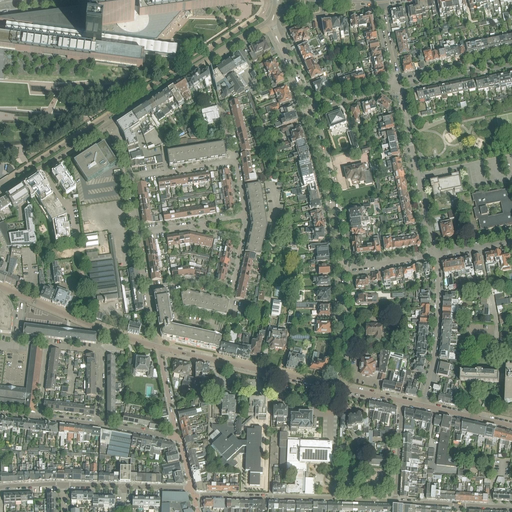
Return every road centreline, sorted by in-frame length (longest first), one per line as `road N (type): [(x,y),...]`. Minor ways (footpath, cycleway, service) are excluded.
road 1 (residential): [(396,501),(193,496)]
road 2 (residential): [(271,20),(109,125)]
road 3 (residential): [(157,347),(336,387)]
road 4 (residential): [(435,256),(396,83)]
road 5 (residential): [(309,109),(342,268)]
road 6 (residential): [(426,406),(438,335),(435,256)]
road 7 (residential): [(23,297),(157,347)]
road 8 (residential): [(109,125),(0,194)]
road 9 (residential): [(46,344),(100,354),(98,423)]
